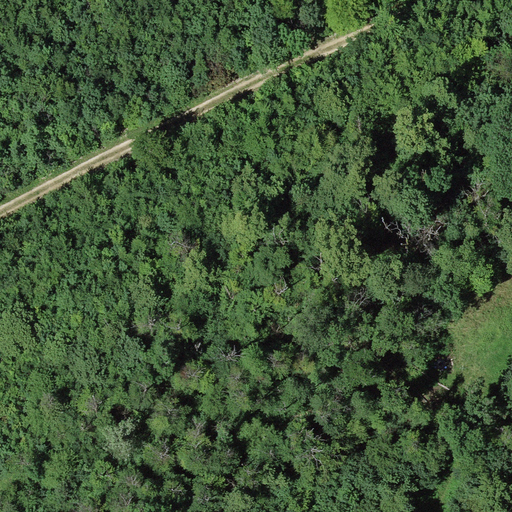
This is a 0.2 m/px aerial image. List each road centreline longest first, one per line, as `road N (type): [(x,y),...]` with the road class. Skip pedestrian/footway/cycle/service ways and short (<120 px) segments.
road 1 (track): [(440,0),(0,208)]
road 2 (track): [(432,511),(485,420),(511,391)]
